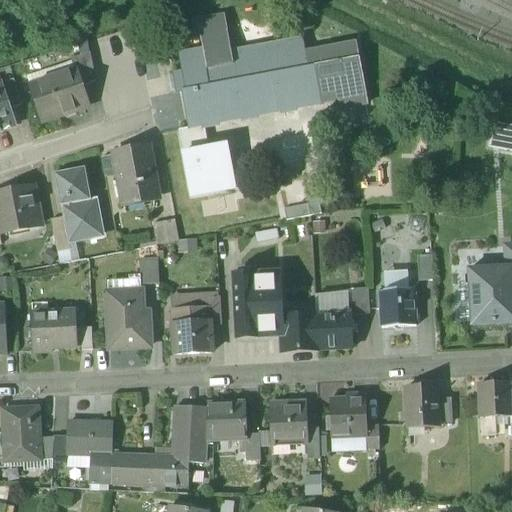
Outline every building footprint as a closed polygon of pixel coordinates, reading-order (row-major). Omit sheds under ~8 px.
[(303,39),(230,53),(226,32),(224,17),(197,22),(202,50),(178,55),(181,73),(177,74),(188,131),(205,128),(294,112),(321,107),(314,68),(308,69),(305,53),(303,39)] [(356,44),(305,53),(308,69),(314,68),(321,107),(339,103),(340,110),(367,105),(356,44)] [(90,54),(71,60),(74,71),(76,71),(82,88),(96,84),(90,54)] [(74,71),(30,86),(43,124),(88,109),(82,88),(76,71),(74,71)] [(13,80),(2,84),(10,109),(22,106),(13,80)] [(2,84),(0,84),(0,131),(16,127),(10,109),(2,84)] [(209,150),(205,128),(188,131),(178,133),(182,155),(209,150)] [(209,150),(182,155),(190,199),(234,191),(226,147),(209,150)] [(148,148),(113,155),(123,210),(159,203),(148,148)] [(97,199),(90,201),(85,171),(55,176),(63,219),(67,241),(68,241),(104,234),(97,199)] [(32,189),(0,194),(0,236),(40,229),(32,189)] [(306,191),(310,217),(321,216),(316,189),(306,191)] [(308,206),(285,211),(287,222),(310,217),(308,206)] [(63,219),(51,221),(57,254),(70,251),(68,241),(67,241),(63,219)] [(174,221),(153,226),(157,247),(179,243),(174,221)] [(277,232),(254,237),(256,246),(279,241),(277,232)] [(431,258),(417,259),(418,283),(432,282),(431,258)] [(159,286),(158,261),(139,262),(140,287),(159,286)] [(511,269),(506,269),(469,271),(469,288),(453,289),(455,324),(471,324),(471,327),(511,325),(511,269)] [(234,279),(237,339),(256,338),(255,331),(280,330),(281,355),(318,353),(317,352),(316,317),(283,319),(281,277),(234,279)] [(368,290),(350,291),(351,304),(355,303),(356,316),(370,316),(368,290)] [(413,292),(379,294),(381,329),(415,327),(413,292)] [(141,294),(107,295),(108,318),(109,318),(110,349),(148,348),(147,327),(142,327),(141,294)] [(220,307),(208,308),(208,311),(209,330),(221,329),(220,307)] [(208,311),(172,313),(173,324),(174,357),(211,355),(209,330),(208,311)] [(74,313),(30,315),(32,355),(50,354),(50,351),(76,350),(75,331),(74,313)] [(350,315),(316,317),(317,352),(352,349),(350,315)] [(91,330),(75,331),(76,350),(79,350),(80,353),(92,352),(91,330)] [(508,384),(479,385),(481,419),(509,418),(508,384)] [(436,387),(404,389),(406,430),(438,429),(438,425),(437,401),(436,387)] [(346,401),(329,402),(331,439),(365,438),(366,438),(366,428),(364,397),(346,397),(346,401)] [(451,400),(437,401),(438,425),(452,424),(451,400)] [(289,405),(268,405),(270,442),(289,441),(289,447),(305,446),(306,446),(306,431),(305,408),(290,409),(289,405)] [(244,407),(207,408),(207,410),(208,410),(206,442),(207,442),(237,440),(243,440),(245,440),(245,437),(244,407)] [(207,410),(174,409),(172,452),(202,453),(207,453),(207,442),(206,442),(208,410),(207,410)] [(39,412),(4,413),(4,448),(20,448),(20,463),(40,462),(39,438),(39,412)] [(112,425),(68,424),(67,438),(67,456),(68,456),(90,457),(89,484),(100,485),(101,476),(110,476),(111,455),(112,425)] [(378,427),(366,428),(366,438),(365,438),(366,452),(379,451),(378,427)] [(318,430),(306,431),(306,446),(305,446),(305,460),(320,460),(318,430)] [(259,437),(245,437),(245,440),(243,440),(243,454),(243,462),(260,462),(259,437)] [(53,438),(39,438),(40,462),(52,462),(53,438)] [(67,438),(53,438),(52,462),(52,465),(67,465),(68,456),(67,456),(67,438)] [(172,452),(172,459),(155,458),(154,487),(187,488),(188,465),(202,466),(202,453),(172,452)] [(155,458),(111,455),(110,476),(101,476),(100,485),(154,487),(155,458)] [(72,497),(60,494),(57,507),(69,510),(72,497)]
